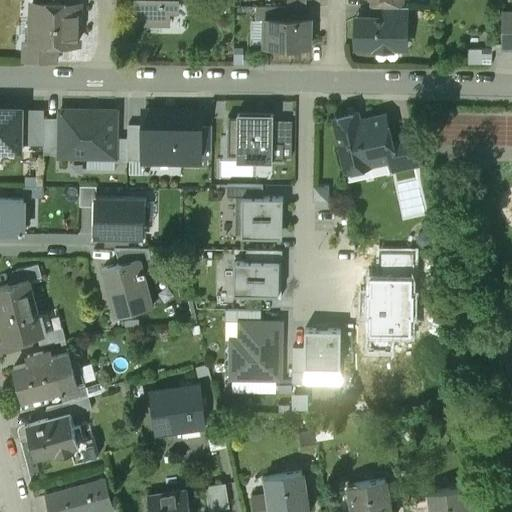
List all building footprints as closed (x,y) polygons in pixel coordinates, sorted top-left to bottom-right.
[(137,0),(137,3),(143,8),(143,22),(168,22),(168,3),(178,3),(178,0),(137,0)] [(60,1),(33,1),(33,23),(38,23),(38,41),(38,42),(57,42),(78,43),(79,3),(60,3),(60,1)] [(287,5),(257,5),(257,19),(265,19),(265,18),(287,18),(287,5)] [(400,6),(385,6),(385,17),(406,18),(409,18),(409,6),(400,6)] [(511,11),(502,12),(502,48),(511,47),(511,11)] [(385,17),(358,17),(358,45),(375,45),(375,48),(393,49),(393,46),(406,46),(406,18),(385,17)] [(287,18),(265,18),(265,19),(265,44),(310,44),(311,19),(287,18)] [(38,42),(38,41),(25,40),(24,61),(56,62),(57,42),(38,42)] [(491,48),(468,49),(469,63),(491,62),(491,48)] [(20,108),(0,107),(0,147),(20,147),(19,144),(20,108)] [(19,144),(44,144),(44,117),(45,108),(20,108),(19,144)] [(116,110),(60,109),(60,117),(59,153),(59,155),(88,155),(87,169),(115,169),(115,160),(128,160),(128,136),(116,136),(116,110)] [(201,110),(144,110),(144,124),(143,160),(201,161),(201,148),(211,148),(211,124),(201,124),(201,110)] [(273,112),(237,112),(237,116),(228,116),(227,155),(237,155),(237,160),(272,160),(272,158),(283,158),(283,155),(291,155),(292,119),(273,119),(273,112)] [(358,112),(335,117),(348,180),(391,171),(386,151),(393,149),(392,142),(386,114),(360,120),(358,112)] [(44,153),(59,153),(60,117),(44,117),(44,144),(44,153)] [(143,160),(144,124),(128,123),(128,136),(128,160),(143,160)] [(402,140),(392,142),(393,149),(386,151),(391,171),(420,164),(413,130),(400,132),(402,140)] [(227,196),(236,196),(235,220),(242,220),(241,235),(282,236),(283,197),(263,197),(263,185),(227,184),(227,196)] [(329,186),(313,185),(313,201),(329,201),(329,186)] [(142,199),(96,198),(97,186),(80,186),(80,205),(96,205),(96,234),(105,234),(105,246),(116,246),(129,246),(129,235),(142,235),(142,199)] [(24,198),(0,197),(0,232),(23,233),(24,198)] [(129,246),(116,246),(120,263),(139,258),(140,260),(152,257),(149,246),(129,246)] [(377,270),(366,270),(365,289),(357,289),(356,325),(365,325),(364,348),(394,349),(394,333),(415,334),(417,247),(377,246),(377,270)] [(246,261),(235,261),(234,292),(237,292),(237,296),(282,296),(282,282),(280,282),(280,249),(246,248),(246,261)] [(120,263),(103,268),(104,269),(115,312),(115,313),(115,314),(151,305),(140,260),(139,258),(120,263)] [(38,263),(16,269),(19,281),(29,278),(30,280),(42,276),(38,263)] [(19,281),(0,286),(0,314),(7,342),(39,333),(34,315),(39,314),(30,280),(29,278),(19,281)] [(261,308),(225,308),(224,319),(261,320),(261,308)] [(261,320),(224,319),(224,337),(229,337),(228,379),(232,379),(232,389),(276,390),(276,377),(282,378),(283,320),(261,320)] [(63,326),(44,331),(44,332),(40,333),(43,344),(66,338),(63,326)] [(341,327),(305,327),(305,346),(293,345),(292,381),(340,382),(341,327)] [(75,350),(45,358),(43,351),(28,355),(30,362),(14,367),(23,399),(62,388),(84,383),(75,350)] [(199,382),(180,385),(180,387),(150,391),(156,431),(206,424),(199,382)] [(84,383),(62,388),(66,401),(88,395),(84,383)] [(74,427),(70,412),(27,424),(36,455),(57,449),(58,453),(73,449),(72,445),(84,442),(80,425),(74,427)] [(308,511),(302,469),(263,476),(266,492),(253,495),(255,511),(308,511)] [(100,480),(66,489),(66,487),(46,493),(50,511),(89,511),(112,506),(104,477),(99,478),(100,480)] [(390,511),(385,477),(348,483),(352,511),(390,511)] [(225,482),(207,485),(211,507),(228,504),(225,482)] [(468,511),(464,485),(429,491),(431,504),(432,511),(468,511)] [(191,511),(187,488),(148,495),(150,511),(191,511)]
